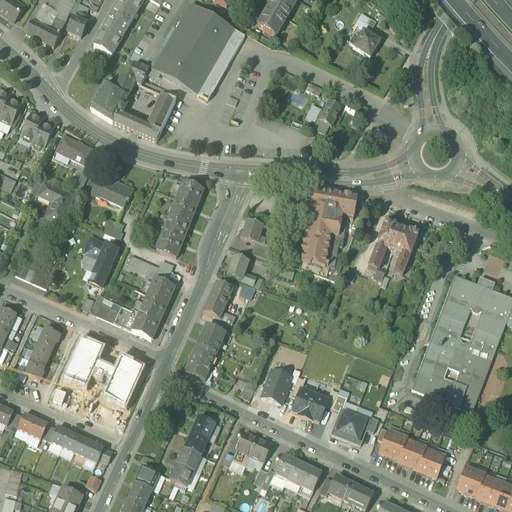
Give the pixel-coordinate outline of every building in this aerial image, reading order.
[(0,10),(0,16),(14,26),(24,11),(11,3),(7,0),(7,1),(0,10)] [(34,8),(37,0),(30,0),(28,5),(34,8)] [(53,19),(65,25),(70,15),(75,5),(77,0),(52,0),(47,10),(55,14),(53,19)] [(121,0),(93,49),(111,59),(145,0),(121,0)] [(209,0),(226,10),(232,0),(209,0)] [(274,0),(257,29),(275,39),(295,5),(287,0),(274,0)] [(75,17),(76,14),(79,7),(75,5),(70,15),(75,17)] [(89,11),(79,7),(76,14),(85,19),(89,11)] [(26,36),(35,42),(42,29),(47,31),(53,19),(55,14),(47,10),(43,8),(42,9),(33,24),(32,24),(26,36)] [(158,76),(198,99),(207,104),(226,72),(245,39),(191,8),(153,73),(158,76)] [(75,17),(73,21),(85,26),(88,20),(85,19),(76,14),(75,17)] [(353,26),(364,33),(370,22),(359,16),(353,26)] [(53,19),(47,31),(59,37),(65,25),(53,19)] [(86,27),(85,26),(73,21),(67,35),(81,41),(86,27)] [(60,38),(59,37),(47,31),(42,29),(35,42),(53,51),(60,38)] [(353,51),(369,61),(379,45),(363,34),(359,41),(354,38),(349,47),(354,50),(353,51)] [(121,80),(116,92),(128,99),(134,86),(140,89),(145,78),(148,72),(134,66),(126,82),(121,80)] [(128,99),(116,92),(105,85),(101,93),(90,112),(112,126),(118,116),(121,117),(124,112),(126,109),(123,107),(128,99)] [(149,85),(146,91),(162,98),(165,91),(149,85)] [(305,93),(318,100),(322,92),(309,86),(305,93)] [(0,119),(9,101),(10,98),(2,95),(1,97),(0,96),(0,119)] [(161,98),(147,128),(142,127),(136,124),(126,120),(121,117),(118,116),(112,126),(131,134),(138,137),(156,145),(161,135),(170,115),(175,104),(165,100),(161,98)] [(22,107),(9,101),(0,119),(0,124),(10,130),(11,130),(22,107)] [(316,122),(331,130),(341,111),(328,104),(322,115),(320,114),(316,122)] [(19,139),(32,145),(42,125),(43,122),(30,116),(19,139)] [(10,130),(0,124),(0,133),(7,137),(10,130)] [(54,131),(42,125),(32,145),(31,148),(43,154),(48,143),(53,132),(54,131)] [(291,128),(302,133),(303,130),(292,125),(291,128)] [(59,135),(53,132),(48,143),(54,146),(59,135)] [(85,169),(92,154),(63,140),(56,155),(85,169)] [(88,178),(83,175),(78,186),(76,191),(81,193),(88,178)] [(0,189),(0,190),(5,193),(10,182),(5,179),(0,189)] [(16,184),(10,182),(5,193),(11,195),(15,186),(16,184)] [(91,197),(100,201),(106,187),(97,183),(91,197)] [(31,196),(39,199),(40,197),(39,197),(43,188),(36,185),(31,196)] [(106,186),(106,187),(100,201),(99,201),(123,212),(126,205),(128,206),(133,193),(123,189),(121,192),(106,186)] [(156,252),(176,261),(202,194),(183,186),(156,252)] [(48,223),(60,228),(69,210),(66,209),(70,199),(52,191),(52,190),(46,187),(45,188),(44,187),(43,188),(39,197),(40,197),(53,203),(47,216),(50,217),(48,223)] [(313,193),(310,208),(309,212),(310,212),(335,216),(353,219),(357,201),(336,197),(336,196),(313,193)] [(299,213),(301,215),(301,216),(309,218),(310,212),(309,212),(310,208),(304,207),(300,210),(299,213)] [(306,232),(300,266),(325,270),(335,216),(310,212),(309,218),(306,232)] [(306,232),(309,218),(301,216),(301,215),(300,216),(298,221),(299,222),(297,224),(297,227),(299,231),(306,232)] [(353,219),(335,216),(325,270),(300,266),(299,272),(329,282),(333,271),(334,271),(338,249),(342,250),(347,221),(353,222),(353,219)] [(255,245),(257,246),(259,240),(263,228),(247,222),(241,240),(255,245)] [(103,236),(107,238),(110,231),(120,235),(123,229),(109,223),(103,236)] [(385,252),(392,255),(400,232),(394,230),(395,228),(386,225),(369,270),(376,273),(377,273),(378,271),(385,252)] [(122,236),(120,235),(110,231),(107,238),(119,243),(122,236)] [(409,236),(400,232),(392,255),(398,257),(396,260),(399,261),(395,270),(394,274),(403,277),(418,237),(410,234),(409,236)] [(257,246),(270,250),(272,244),(259,240),(257,246)] [(89,285),(100,289),(110,267),(107,266),(114,251),(91,241),(84,256),(98,263),(89,285)] [(251,256),(266,261),(270,250),(257,246),(255,245),(251,256)] [(452,249),(441,245),(438,254),(449,258),(452,249)] [(398,257),(392,255),(391,258),(393,258),(389,268),(395,270),(399,261),(396,260),(398,257)] [(162,264),(159,271),(131,259),(127,269),(154,281),(155,281),(165,286),(173,269),(162,264)] [(227,278),(242,283),(245,276),(249,264),(234,259),(227,278)] [(14,278),(41,290),(45,279),(19,268),(14,278)] [(280,277),(293,281),(296,273),(283,268),(280,277)] [(375,276),(383,279),(385,274),(378,271),(377,273),(376,273),(375,276)] [(344,281),(353,285),(356,276),(347,272),(344,281)] [(242,285),(253,289),(256,280),(245,276),(242,283),(242,285)] [(383,279),(375,276),(373,282),(381,285),(383,279)] [(51,282),(45,279),(41,290),(46,292),(51,282)] [(257,279),(256,280),(253,289),(259,291),(263,281),(257,279)] [(383,279),(381,285),(379,289),(385,291),(389,281),(383,279)] [(411,392),(467,413),(469,408),(473,409),(504,327),(508,316),(511,317),(511,301),(492,294),(476,288),(454,280),(411,392)] [(140,314),(159,323),(174,290),(165,286),(155,281),(144,307),(136,303),(133,311),(140,314)] [(479,281),(476,288),(492,294),(494,286),(479,281)] [(216,284),(212,295),(228,302),(232,291),(216,284)] [(239,297),(250,302),(255,291),(243,287),(239,297)] [(222,315),(228,302),(212,295),(203,314),(231,326),(234,320),(222,315)] [(94,305),(101,308),(105,299),(98,296),(94,305)] [(82,312),(89,315),(93,305),(86,302),(82,312)] [(90,315),(96,318),(101,308),(94,305),(90,315)] [(119,316),(101,308),(96,318),(114,326),(119,316)] [(0,326),(10,331),(16,318),(0,310),(0,326)] [(114,326),(132,333),(139,318),(131,314),(121,310),(119,316),(114,326)] [(140,314),(139,318),(132,333),(150,342),(159,323),(140,314)] [(16,318),(10,331),(16,334),(22,320),(16,318)] [(0,326),(0,338),(5,341),(10,331),(0,326)] [(206,327),(192,359),(210,368),(225,336),(206,327)] [(39,344),(45,331),(38,328),(32,341),(39,344)] [(12,344),(16,334),(10,331),(5,341),(12,344)] [(45,331),(39,344),(53,351),(55,346),(57,347),(61,338),(45,331)] [(12,344),(5,341),(1,350),(7,353),(8,353),(12,344)] [(39,344),(34,354),(49,360),(53,351),(39,344)] [(30,363),(34,354),(28,351),(24,360),(30,363)] [(34,354),(30,363),(44,370),(49,360),(34,354)] [(30,363),(24,360),(22,359),(16,373),(24,377),(30,363)] [(203,384),(210,368),(192,359),(184,376),(203,384)] [(42,374),(44,370),(30,363),(24,377),(27,378),(40,384),(42,380),(44,375),(42,374)] [(9,378),(24,384),(27,378),(24,377),(16,373),(12,372),(9,378)] [(272,373),(261,401),(280,408),(291,380),(272,373)] [(301,393),(305,383),(297,381),(291,397),(298,400),(300,393),(301,393)] [(242,395),(252,399),(256,389),(247,385),(242,395)] [(338,396),(337,397),(347,401),(349,396),(339,392),(338,396)] [(298,400),(292,415),(298,418),(298,419),(305,421),(314,398),(301,393),(300,393),(298,400)] [(338,396),(331,393),(327,403),(325,410),(331,412),(337,397),(338,396)] [(331,412),(339,415),(340,411),(343,412),(345,405),(347,401),(337,397),(331,412)] [(325,410),(327,403),(314,398),(305,421),(312,424),(312,423),(319,426),(325,410)] [(339,415),(330,437),(360,449),(366,434),(370,423),(369,423),(355,417),(358,410),(345,405),(343,412),(340,411),(339,415)] [(404,412),(457,433),(459,428),(453,426),(406,408),(404,412)] [(13,415),(2,410),(0,413),(0,426),(5,429),(7,430),(7,428),(13,415)] [(372,415),(358,410),(355,417),(369,423),(370,420),(372,415)] [(7,428),(12,430),(18,417),(13,415),(7,428)] [(453,426),(459,428),(457,433),(455,439),(461,441),(465,431),(469,419),(458,415),(453,426)] [(23,419),(18,417),(12,430),(17,432),(23,419)] [(17,433),(29,438),(36,422),(24,417),(23,419),(17,432),(17,433)] [(198,420),(191,436),(207,443),(214,427),(198,420)] [(378,423),(370,420),(369,423),(370,423),(366,434),(373,436),(378,423)] [(48,427),(36,422),(29,438),(40,443),(41,441),(48,427)] [(41,441),(46,443),(52,429),(48,427),(41,441)] [(220,430),(214,427),(207,443),(213,446),(220,430)] [(387,433),(397,437),(399,431),(389,427),(387,433)] [(57,432),(52,429),(46,443),(50,445),(57,432)] [(50,445),(62,451),(69,435),(58,429),(57,432),(50,445)] [(387,433),(381,431),(377,442),(383,444),(387,433)] [(409,434),(399,431),(397,437),(407,441),(409,434)] [(378,456),(388,460),(397,437),(387,433),(383,444),(378,456)] [(62,451),(73,456),(81,440),(69,435),(62,451)] [(200,459),(207,443),(191,436),(184,452),(200,459)] [(244,436),(236,454),(250,460),(257,442),(244,436)] [(388,460),(398,464),(406,443),(407,441),(397,437),(388,460)] [(73,456),(85,461),(92,445),(81,440),(73,456)] [(416,447),(426,450),(428,445),(418,441),(416,447)] [(271,448),(257,442),(250,460),(263,466),(271,448)] [(397,466),(407,469),(416,447),(406,443),(398,464),(397,466)] [(104,451),(92,445),(85,461),(97,466),(98,462),(103,452),(104,451)] [(438,448),(428,445),(426,450),(425,452),(435,456),(437,449),(438,448)] [(407,469),(417,473),(425,452),(426,450),(416,447),(407,469)] [(448,453),(437,449),(435,456),(445,460),(448,453)] [(98,462),(107,466),(112,455),(103,452),(98,462)] [(193,474),(200,459),(184,452),(177,467),(193,474)] [(416,475),(426,479),(435,456),(425,452),(417,473),(416,475)] [(245,470),(250,460),(236,454),(233,459),(232,463),(232,464),(245,470)] [(221,467),(229,470),(232,464),(232,463),(233,459),(226,456),(221,467)] [(445,460),(435,456),(426,479),(436,483),(445,460)] [(275,476),(287,482),(296,464),(283,458),(274,475),(274,476),(275,476)] [(200,459),(193,474),(199,477),(206,462),(200,459)] [(250,460),(245,470),(253,473),(255,470),(260,472),(263,466),(250,460)] [(243,476),(245,470),(232,464),(229,470),(243,476)] [(287,482),(300,488),(309,470),(296,464),(287,482)] [(468,465),(466,470),(474,474),(476,468),(468,465)] [(186,490),(193,474),(177,467),(170,483),(175,485),(186,490)] [(477,468),(475,474),(485,478),(486,473),(487,472),(477,468)] [(142,470),(135,486),(151,493),(158,477),(142,470)] [(321,476),(309,470),(300,488),(300,489),(313,495),(321,476)] [(456,493),(466,497),(475,474),(474,474),(466,470),(465,470),(456,493)] [(253,487),(261,490),(264,484),(268,475),(260,472),(253,487)] [(264,484),(270,487),(270,486),(275,476),(274,476),(274,475),(269,472),(268,475),(264,484)] [(5,496),(16,499),(22,476),(11,473),(5,496)] [(485,478),(484,479),(494,483),(496,477),(486,473),(485,478)] [(192,493),(199,477),(193,474),(186,490),(192,493)] [(466,497),(476,500),(484,479),(485,478),(475,474),(466,497)] [(281,492),(284,489),(287,482),(275,476),(270,486),(281,492)] [(165,480),(158,477),(151,493),(158,496),(165,480)] [(496,477),(494,483),(503,487),(506,480),(496,477)] [(91,478),(88,484),(98,488),(101,483),(91,478)] [(326,496),(342,503),(350,487),(340,482),(341,480),(335,478),(332,484),(326,496)] [(475,502),(485,506),(494,483),(484,479),(476,500),(475,502)] [(318,497),(324,500),(326,496),(332,484),(326,481),(318,497)] [(300,488),(287,482),(284,489),(297,496),(300,489),(300,488)] [(485,506),(495,510),(503,487),(494,483),(485,506)] [(96,494),(98,488),(88,484),(86,490),(96,494)] [(267,493),(270,487),(264,484),(261,490),(267,493)] [(186,490),(175,485),(168,501),(173,503),(178,492),(184,495),(186,490)] [(135,486),(128,501),(144,508),(151,493),(135,486)] [(366,511),(373,498),(350,487),(342,503),(342,504),(348,507),(347,510),(350,511),(351,509),(358,511),(366,511)] [(495,510),(500,511),(505,511),(511,493),(511,490),(503,487),(495,510)] [(300,489),(297,496),(309,502),(313,495),(300,489)] [(62,491),(57,501),(77,510),(82,499),(62,491)] [(190,500),(183,497),(180,502),(187,506),(190,500)] [(57,501),(52,511),(76,511),(77,510),(57,501)] [(128,501),(123,511),(142,511),(144,508),(128,501)]
